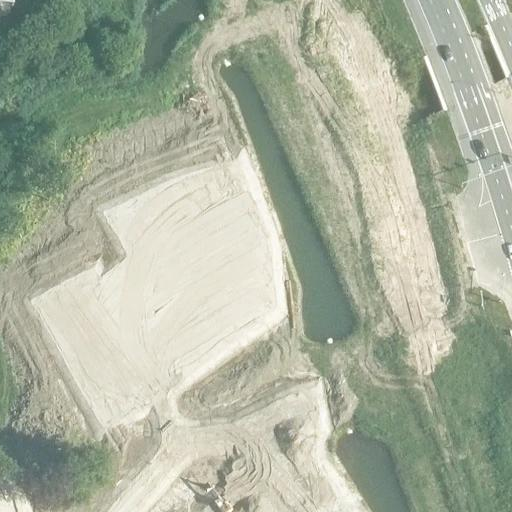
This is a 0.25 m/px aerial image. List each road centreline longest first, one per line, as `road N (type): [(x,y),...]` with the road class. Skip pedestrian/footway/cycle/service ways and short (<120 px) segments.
road 1 (secondary): [(427,0),(508,227)]
road 2 (residential): [(180,457),(97,296)]
road 3 (residential): [(180,457),(199,446),(262,443),(284,459),(315,511)]
road 4 (residential): [(256,236),(154,264),(97,296)]
